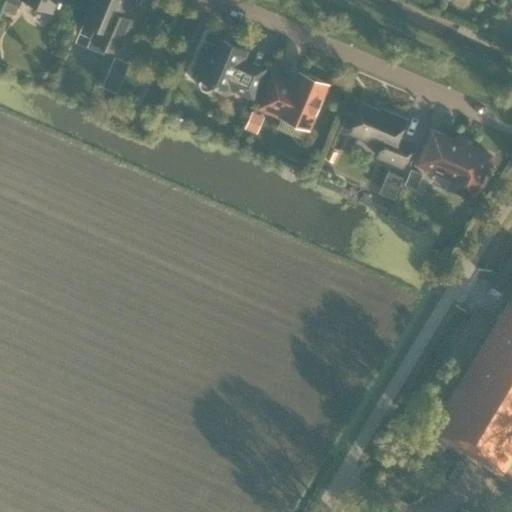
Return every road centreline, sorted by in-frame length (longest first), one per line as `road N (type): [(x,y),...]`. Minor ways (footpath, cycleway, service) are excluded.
road 1 (residential): [(319,511),(511,182)]
road 2 (residential): [(465,113),(208,0)]
